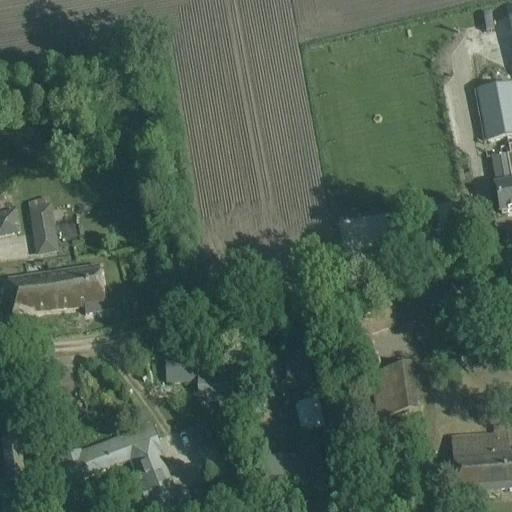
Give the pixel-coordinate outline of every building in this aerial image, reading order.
[(491,145),(511,141),(511,91),(483,97),(491,145)] [(511,213),(511,181),(508,157),(491,160),(501,215),(511,213)] [(49,200),(28,204),(29,212),(28,212),(37,259),(60,255),(51,207),(50,208),(49,200)] [(0,238),(19,235),(15,213),(0,216),(0,238)] [(43,311),(51,313),(84,310),(85,317),(106,314),(99,269),(8,283),(14,322),(34,319),(33,313),(43,311)] [(454,307),(445,280),(342,316),(351,343),(454,307)] [(511,317),(498,322),(507,355),(511,353),(511,317)] [(419,415),(413,368),(408,360),(381,367),(370,338),(340,348),(352,386),(370,379),(380,422),(419,415)] [(446,347),(449,354),(462,348),(458,341),(446,347)] [(310,387),(307,362),(285,365),(288,388),(290,388),(291,393),(295,392),(294,389),(310,387)] [(176,372),(176,385),(198,385),(198,405),(219,405),(219,416),(247,416),(247,373),(176,372)] [(477,410),(479,421),(498,417),(496,405),(492,405),(490,397),(469,402),(471,412),(477,410)] [(415,441),(412,420),(367,427),(371,448),(415,441)] [(149,428),(29,475),(38,498),(130,462),(150,511),(173,511),(191,505),(185,490),(175,494),(149,428)] [(435,472),(436,478),(437,498),(456,496),(456,497),(511,493),(511,455),(510,456),(508,428),(495,429),(496,439),(454,442),(456,471),(435,472)] [(18,442),(2,444),(6,472),(10,471),(11,483),(23,481),(18,442)] [(262,486),(286,479),(280,458),(256,464),(262,486)]
